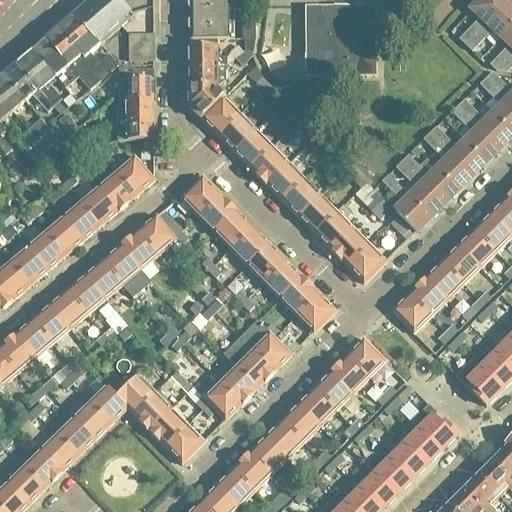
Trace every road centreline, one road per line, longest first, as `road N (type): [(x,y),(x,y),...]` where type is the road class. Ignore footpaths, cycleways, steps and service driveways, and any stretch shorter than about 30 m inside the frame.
road 1 (residential): [(162,511),(363,312)]
road 2 (residential): [(0,329),(207,156)]
road 3 (residential): [(363,312),(207,156)]
road 4 (residential): [(363,312),(511,165)]
road 5 (residential): [(207,156),(173,120),(170,0)]
road 6 (residential): [(410,511),(511,409)]
